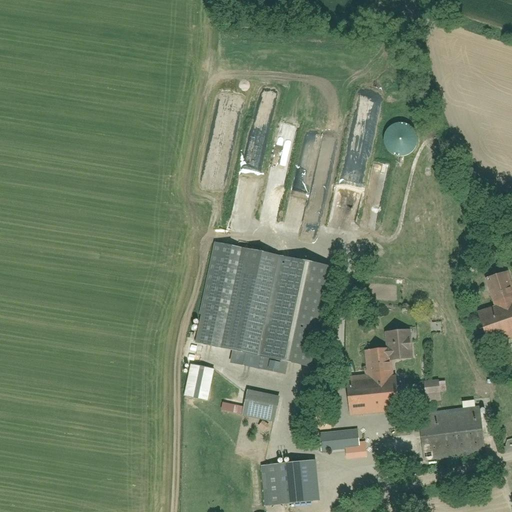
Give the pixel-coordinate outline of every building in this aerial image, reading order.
[(384,142),(387,147),(391,151),(396,153),(402,154),(408,152),(412,149),(415,144),(417,139),(417,134),(415,129),(412,124),(407,121),(402,120),(397,120),(392,122),(387,126),(384,131),(383,136),(384,142)] [(338,267),(218,243),(198,344),(317,368),(338,267)] [(511,341),(511,277),(492,285),(502,313),(486,319),(496,347),(511,341)] [(354,416),(404,413),(401,373),(396,373),(395,364),(422,362),(419,328),(389,330),(390,347),(370,349),(372,378),(351,379),(354,416)] [(249,394),(245,416),(277,423),(282,400),(249,394)] [(484,403),(421,411),(428,461),(490,453),(484,403)] [(306,435),(307,452),(362,448),(360,431),(306,435)] [(323,462),(267,469),(273,510),(328,503),(323,462)]
